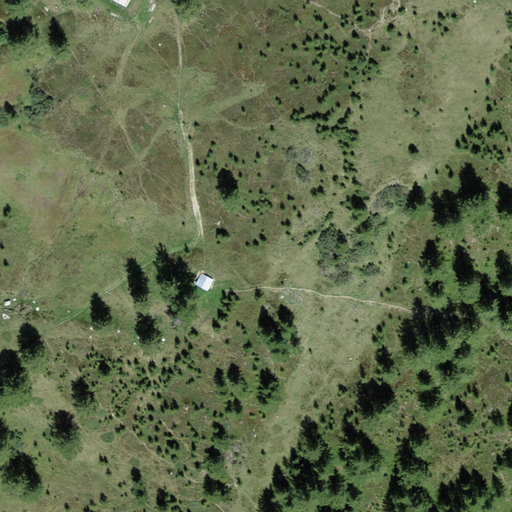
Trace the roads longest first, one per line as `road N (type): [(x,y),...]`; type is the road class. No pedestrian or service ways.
road 1 (track): [(0,330),(62,320),(165,252),(196,242),(200,223),(177,108)]
road 2 (track): [(177,108),(166,96),(118,81),(139,26),(131,11)]
